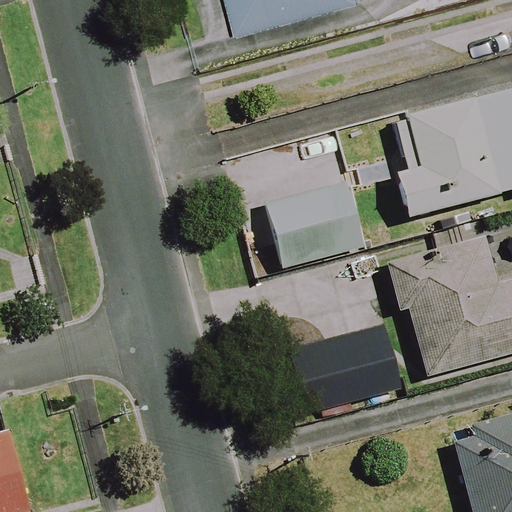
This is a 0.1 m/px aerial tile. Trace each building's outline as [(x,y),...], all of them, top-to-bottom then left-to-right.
[(367,0),(233,0),(243,36),(367,0)] [(511,195),(511,93),(391,123),(404,175),(390,178),(400,222),(511,195)] [(338,257),(321,194),(260,211),(276,273),(338,257)] [(511,233),(379,268),(392,316),(402,314),(420,382),(511,358),(511,233)] [(397,394),(380,330),(282,356),(299,420),(397,394)] [(511,511),(511,419),(475,429),(477,438),(446,446),(463,511),(511,511)] [(0,511),(18,511),(0,441),(0,511)]
